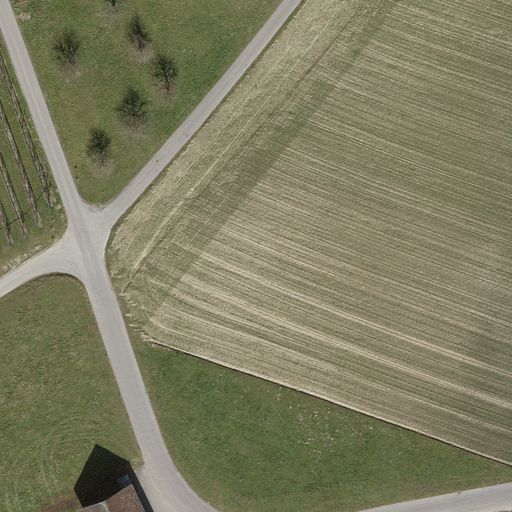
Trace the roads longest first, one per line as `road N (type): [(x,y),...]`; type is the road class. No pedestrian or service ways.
road 1 (unclassified): [(0,0),(159,462),(196,511)]
road 2 (track): [(286,0),(208,103),(85,237),(0,290)]
